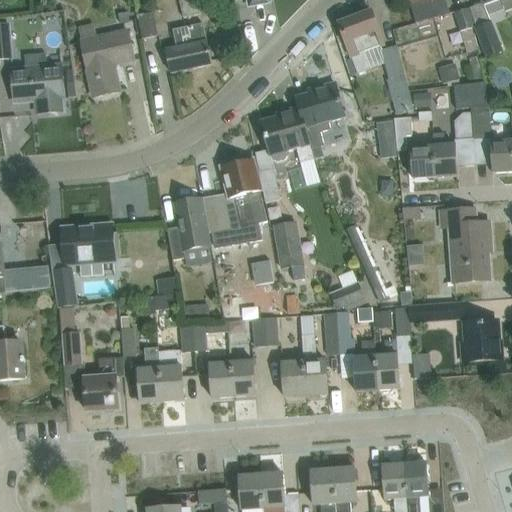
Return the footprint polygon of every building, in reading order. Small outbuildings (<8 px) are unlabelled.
[(202,15),(198,0),(180,0),(184,19),(202,15)] [(450,16),(445,0),(408,0),(415,25),(450,16)] [(511,0),(481,0),(484,7),(501,1),(505,13),(511,10),(511,0)] [(456,14),(464,41),(474,36),(472,29),(475,29),(469,10),(456,14)] [(158,36),(153,12),(137,16),(143,39),(158,36)] [(128,13),(118,15),(120,24),(130,22),(128,13)] [(371,13),(339,25),(346,44),(354,65),(357,73),(357,74),(370,70),(364,52),(380,46),(381,46),(383,45),(378,32),(371,13)] [(8,24),(0,24),(0,59),(11,59),(8,24)] [(175,30),(179,48),(166,51),(172,75),(212,66),(203,24),(175,30)] [(502,52),(491,24),(475,30),(486,58),(502,52)] [(97,39),(81,42),(89,79),(93,99),(120,93),(120,92),(116,93),(113,78),(116,77),(114,66),(135,61),(130,42),(128,32),(97,39)] [(382,51),(381,52),(385,63),(390,81),(388,82),(397,116),(407,114),(408,115),(410,115),(409,113),(414,112),(397,47),(383,51),(382,51)] [(25,70),(12,71),(13,84),(15,104),(34,102),(48,101),(49,113),(63,112),(62,100),(64,100),(63,80),(62,67),(47,68),(46,54),(24,56),(25,70)] [(455,64),(439,69),(443,84),(459,80),(455,64)] [(354,65),(347,68),(350,76),(357,73),(354,65)] [(310,96),(297,99),(299,109),(300,109),(311,151),(312,151),(314,161),(325,158),(322,148),(351,141),(345,119),(336,84),(318,89),(319,93),(310,96)] [(74,85),(67,85),(69,99),(75,98),(74,85)] [(485,85),(453,89),(456,111),(471,109),(489,107),(485,85)] [(432,92),(414,93),(415,107),(433,107),(432,92)] [(471,109),(473,139),(475,167),(476,167),(476,162),(492,160),(493,175),(511,173),(511,142),(492,144),(489,107),(471,109)] [(286,153),(297,150),(301,164),(314,161),(312,151),(311,151),(300,109),(299,109),(287,112),(288,116),(261,123),(271,157),(272,157),(274,161),(278,163),(285,161),(287,157),(286,153)] [(432,113),(419,114),(419,122),(432,122),(432,113)] [(411,118),(394,119),(397,152),(407,151),(406,137),(413,136),(411,118)] [(394,119),(377,121),(382,160),(398,158),(397,152),(394,119)] [(444,134),(433,135),(434,148),(436,179),(458,178),(457,168),(455,146),(445,147),(444,134)] [(473,139),(455,141),(455,146),(457,168),(475,167),(473,139)] [(414,181),(436,179),(434,148),(411,149),(414,181)] [(229,231),(211,234),(213,250),(263,242),(259,226),(267,224),(260,193),(261,192),(258,180),(254,161),(221,169),(226,188),(228,197),(225,198),(225,201),(223,201),(227,220),(229,231)] [(274,170),(259,173),(266,204),(281,201),(274,170)] [(229,231),(223,201),(225,201),(224,197),(204,201),(211,234),(229,231)] [(294,199),(281,201),(283,213),(296,211),(294,199)] [(173,262),(187,260),(185,252),(211,248),(202,201),(175,206),(179,228),(167,231),(173,262)] [(421,219),(420,207),(403,209),(403,220),(421,219)] [(487,243),(491,243),(490,224),(477,225),(476,210),(440,212),(442,232),(449,232),(453,284),(490,281),(487,243)] [(298,222),(273,227),(281,270),(292,269),(294,282),(306,280),(303,267),(305,266),(298,222)] [(386,296),(378,278),(355,226),(346,231),(369,282),(381,307),(390,303),(386,296)] [(113,227),(89,228),(62,230),(65,263),(80,262),(80,267),(115,264),(113,227)] [(271,259),(252,262),(256,286),(275,282),(271,259)] [(155,297),(155,299),(177,297),(172,264),(155,266),(158,297),(155,297)] [(79,307),(74,272),(53,273),(58,309),(79,307)] [(347,312),(356,308),(349,286),(330,294),(337,312),(345,308),(347,312)] [(270,294),(239,293),(239,310),(269,311),(270,294)] [(411,293),(400,294),(401,307),(412,306),(411,293)] [(297,296),(286,296),(287,315),(300,314),(300,304),(297,304),(297,296)] [(179,308),(177,297),(155,299),(156,311),(179,308)] [(154,298),(141,299),(143,316),(155,315),(155,311),(154,298)] [(410,324),(465,321),(464,305),(409,309),(410,324)] [(108,307),(105,310),(105,315),(109,318),(113,317),(116,314),(116,309),(113,306),(108,307)] [(197,307),(184,308),(185,320),(198,319),(197,307)] [(408,308),(396,309),(398,337),(410,337),(408,308)] [(372,310),(357,310),(357,314),(358,323),(372,323),(372,313),(372,310)] [(349,313),(337,314),(340,357),(355,356),(353,339),(351,339),(349,313)] [(392,313),(374,314),(375,326),(393,326),(392,313)] [(328,358),(340,357),(337,314),(325,314),(328,358)] [(130,317),(121,318),(124,358),(137,357),(135,329),(131,329),(130,317)] [(276,319),(265,319),(267,347),(279,346),(278,329),(300,328),(300,317),(276,319)] [(255,348),(267,347),(265,319),(229,322),(230,333),(254,331),(255,348)] [(230,333),(229,322),(193,324),(195,353),(207,352),(205,334),(230,333)] [(466,343),(461,343),(463,363),(500,361),(497,323),(465,325),(466,343)] [(183,354),(195,353),(193,324),(181,325),(183,354)] [(25,364),(25,360),(23,360),(22,345),(4,346),(3,328),(0,327),(0,381),(25,380),(23,364),(25,364)] [(302,337),(304,364),(307,397),(328,396),(326,362),(318,363),(316,336),(302,337)] [(80,366),(78,337),(62,338),(65,367),(80,366)] [(354,360),(355,374),(356,394),(379,392),(377,359),(376,359),(375,342),(361,342),(362,360),(354,360)] [(161,404),(159,371),(160,371),(159,354),(158,348),(144,349),(146,372),(138,372),(141,405),(161,404)] [(182,369),(181,369),(180,352),(159,354),(160,371),(159,371),(161,404),(184,402),(182,369)] [(377,359),(379,392),(400,391),(398,357),(377,359)] [(232,366),(231,358),(210,359),(212,400),(235,399),(232,366)] [(99,381),(85,382),(87,413),(119,411),(116,377),(125,377),(123,360),(98,362),(99,381)] [(282,365),(285,399),(307,397),(304,364),(282,365)] [(254,365),(232,366),(235,399),(256,397),(254,365)] [(407,511),(420,511),(420,499),(429,498),(427,464),(404,466),(407,511)] [(407,511),(404,466),(383,467),(386,501),(394,501),(394,511),(407,511)] [(358,505),(356,489),(355,469),(332,471),(335,511),(350,511),(350,505),(358,505)] [(335,511),(332,471),(311,473),(314,508),(321,507),(321,511),(335,511)] [(286,510),(283,475),(260,476),(263,511),(286,510)] [(241,511),(253,511),(263,511),(260,476),(239,478),(241,511)] [(226,491),(198,493),(199,505),(227,503),(226,491)]
